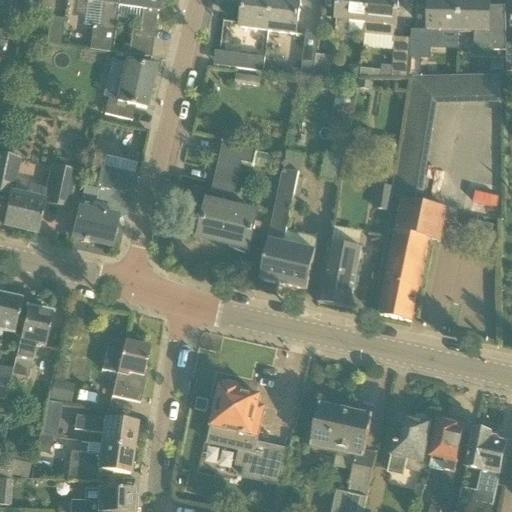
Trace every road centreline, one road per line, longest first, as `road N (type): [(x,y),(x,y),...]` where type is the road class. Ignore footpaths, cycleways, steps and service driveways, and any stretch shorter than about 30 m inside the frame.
road 1 (tertiary): [(511,378),(185,306)]
road 2 (residential): [(130,293),(197,0)]
road 3 (residential): [(162,511),(185,306)]
road 4 (tertiary): [(130,293),(0,263)]
